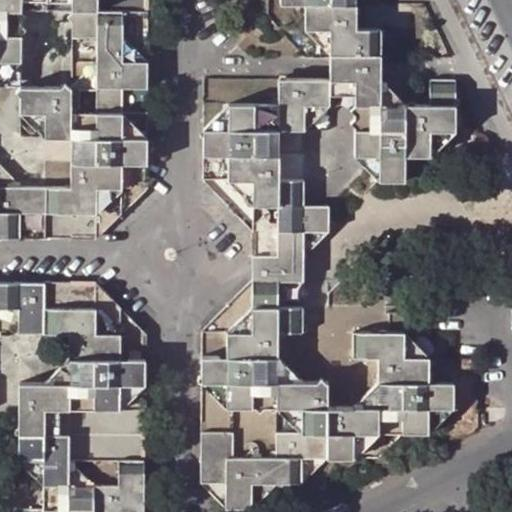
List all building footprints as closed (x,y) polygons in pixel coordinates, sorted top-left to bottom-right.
[(0,0),(0,89),(23,90),(23,116),(48,117),(48,144),(74,144),(97,145),(97,192),(74,192),(0,190),(0,241),(98,243),(100,218),(124,218),(124,195),(147,195),(148,143),(148,0),(0,0)] [(209,337),(208,489),(234,490),(234,511),(235,511),(259,511),(260,490),(283,490),(308,491),(308,488),(309,465),(332,466),(334,466),(334,463),(362,464),(384,465),(412,439),(435,440),(436,415),(461,415),(461,390),(436,389),(436,364),(411,363),(411,338),(411,319),(395,319),(395,313),(411,313),(412,287),(379,286),(378,311),(310,311),(309,335),(286,335),(286,288),(311,288),(311,261),(311,237),(337,238),(337,211),(311,211),(312,186),(286,185),(285,161),(262,160),(262,135),(286,136),(312,137),(312,111),(336,111),(360,110),(360,134),(354,139),(360,145),(354,152),(360,156),(360,160),(385,160),(384,188),(412,188),(412,161),(436,161),(436,137),(461,137),(462,85),(437,85),(436,111),(414,110),(412,110),(412,112),(413,135),(385,135),(385,111),(385,67),(385,33),(361,33),(361,8),(334,8),(334,0),(285,0),(285,10),(303,10),(307,6),(311,10),(311,35),(336,35),(337,66),(337,84),(286,83),(285,110),(234,109),(234,135),(225,135),(225,188),(235,188),(234,212),(260,213),(286,213),(285,238),(284,260),(259,260),(259,311),(234,311),(234,337),(209,337)] [(209,134),(209,188),(225,188),(225,135),(209,134)] [(74,144),(74,192),(97,192),(97,145),(74,144)] [(259,260),(284,260),(285,238),(259,237),(259,260)] [(0,335),(63,336),(64,361),(90,361),(89,386),(63,386),(16,385),(15,463),(40,464),(40,487),(38,511),(141,511),(142,336),(115,335),(116,309),(94,308),(94,284),(0,283),(0,335)] [(62,377),(85,377),(86,362),(62,362),(62,377)]
